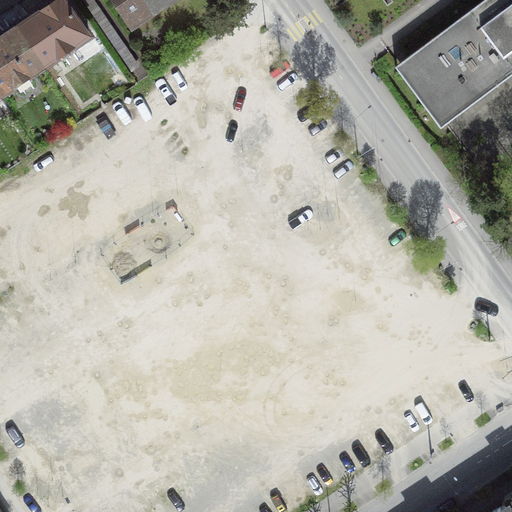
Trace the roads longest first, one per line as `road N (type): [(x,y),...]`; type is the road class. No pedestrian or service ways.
road 1 (unknown): [(370,157),(0,402)]
road 2 (unknown): [(443,257),(82,511)]
road 3 (residential): [(287,0),(511,308)]
road 4 (residential): [(511,439),(403,511)]
